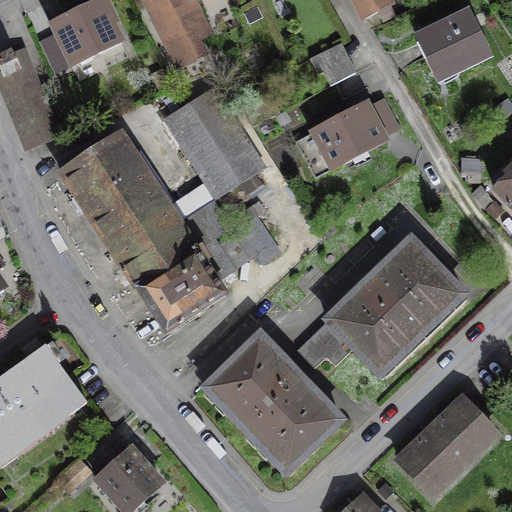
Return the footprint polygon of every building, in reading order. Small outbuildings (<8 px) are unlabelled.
[(228,0),(147,0),(182,73),(212,59),(195,15),(228,0)] [(398,0),(354,0),(366,25),(403,9),(398,0)] [(138,51),(115,6),(54,34),(76,78),(138,51)] [(505,60),(485,13),(426,45),(445,90),(505,60)] [(372,83),(355,49),(319,67),(336,101),(372,83)] [(67,145),(31,56),(5,66),(10,77),(0,81),(0,89),(13,121),(29,160),(67,145)] [(270,178),(221,97),(169,128),(217,206),(270,178)] [(404,150),(384,107),(305,146),(326,190),(404,150)] [(202,234),(134,140),(64,182),(175,345),(250,298),(238,280),(294,249),(256,200),(202,234)] [(483,306),(419,242),(334,326),(360,353),(399,391),(483,306)] [(0,316),(24,301),(0,265),(0,316)] [(329,383),(360,353),(334,326),(303,357),(329,383)] [(354,430),(264,339),(208,393),(301,483),(354,430)] [(0,480),(100,405),(59,351),(0,394),(0,480)] [(511,443),(511,438),(478,400),(405,463),(443,504),(511,443)] [(152,511),(180,488),(146,451),(102,487),(124,511),(152,511)] [(99,478),(87,465),(65,484),(78,497),(99,478)] [(388,511),(375,497),(358,511),(388,511)]
